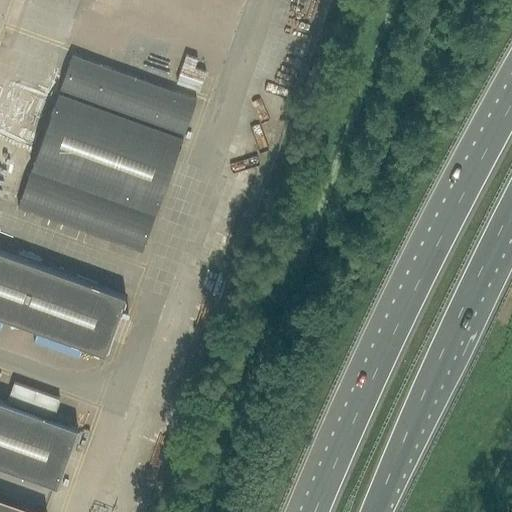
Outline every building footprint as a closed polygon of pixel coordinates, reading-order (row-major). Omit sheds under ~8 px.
[(197,100),(73,56),(19,206),(142,251),(197,100)] [(0,251),(0,316),(104,354),(125,296),(0,251)] [(53,417),(60,399),(15,383),(8,401),(53,417)] [(0,401),(0,465),(57,486),(77,429),(0,401)] [(40,511),(0,497),(0,511),(40,511)]
